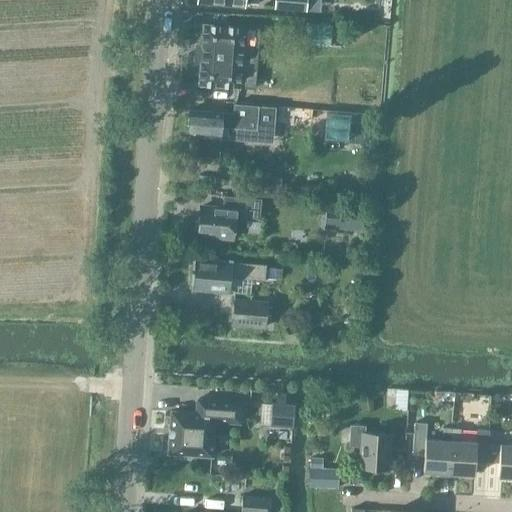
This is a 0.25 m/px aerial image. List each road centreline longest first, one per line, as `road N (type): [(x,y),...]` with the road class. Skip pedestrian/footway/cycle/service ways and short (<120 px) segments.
road 1 (tertiary): [(124,511),(164,0)]
road 2 (residential): [(511,507),(356,496)]
